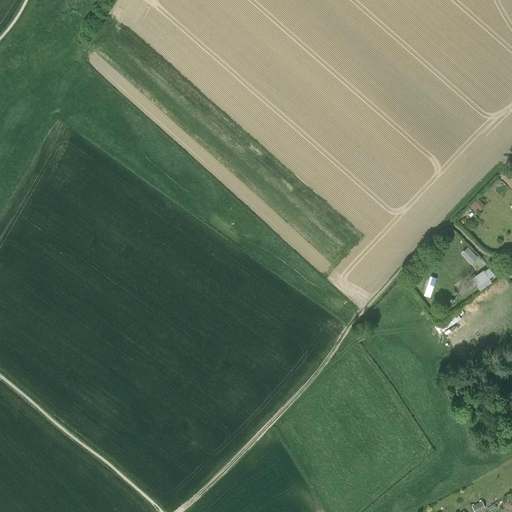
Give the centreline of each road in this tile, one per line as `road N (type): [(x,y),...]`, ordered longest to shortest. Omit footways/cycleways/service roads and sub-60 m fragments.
road 1 (track): [(473,188),(259,440),(186,511)]
road 2 (track): [(148,511),(0,375)]
